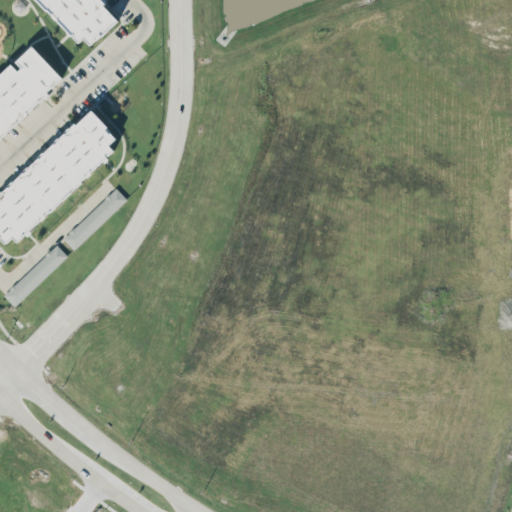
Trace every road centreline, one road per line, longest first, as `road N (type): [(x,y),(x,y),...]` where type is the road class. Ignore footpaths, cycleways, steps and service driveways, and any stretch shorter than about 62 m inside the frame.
road 1 (residential): [(0,381),(98,276),(150,198),(178,100),(178,0)]
road 2 (secondary): [(204,511),(109,444),(0,348)]
road 3 (secondary): [(0,393),(145,511)]
